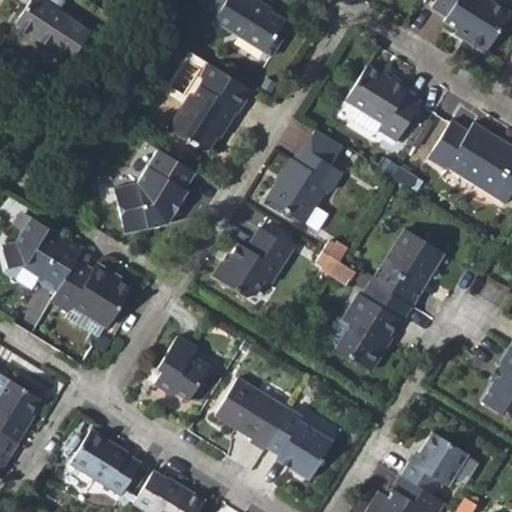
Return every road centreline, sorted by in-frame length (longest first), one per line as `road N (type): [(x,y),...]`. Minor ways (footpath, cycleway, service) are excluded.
road 1 (residential): [(92,387),(115,374),(346,7)]
road 2 (residential): [(327,511),(440,335),(470,321)]
road 3 (residential): [(284,511),(92,387)]
road 4 (residential): [(511,119),(346,7)]
road 5 (residential): [(0,510),(69,401),(92,387)]
